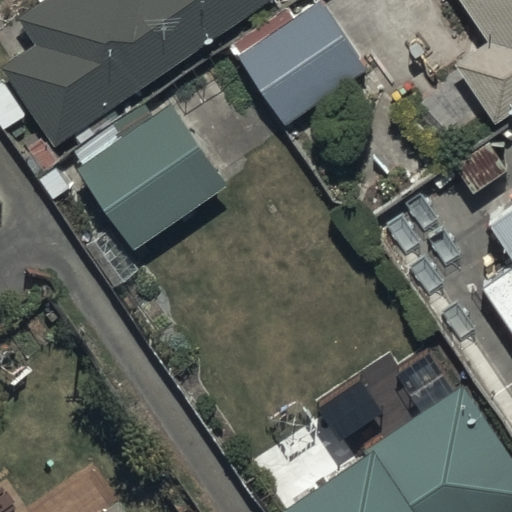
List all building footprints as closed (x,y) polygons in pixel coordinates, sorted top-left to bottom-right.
[(2,57),(56,137),(257,0),(27,0),(18,7),(36,34),(2,57)] [(287,0),(233,35),(284,113),(367,59),(329,0),(304,0),(293,8),(287,0)] [(456,54),(496,113),(511,102),(511,0),(470,0),(491,30),(456,54)] [(81,150),(75,154),(131,238),(230,172),(174,88),(122,124),(116,115),(75,142),(81,150)] [(511,152),(474,179),(511,233),(511,152)] [(511,447),(463,370),(345,446),(338,435),(264,482),(282,511),(295,503),(300,511),(498,511),(511,503),(511,447)] [(125,511),(110,490),(76,511),(125,511)]
